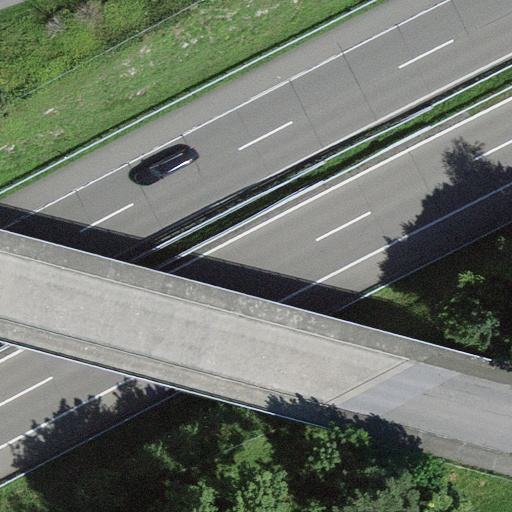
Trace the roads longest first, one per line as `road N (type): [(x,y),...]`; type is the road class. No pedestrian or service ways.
road 1 (motorway): [(511,11),(0,275)]
road 2 (motorway): [(0,402),(511,144)]
road 3 (tertiary): [(0,287),(511,424)]
